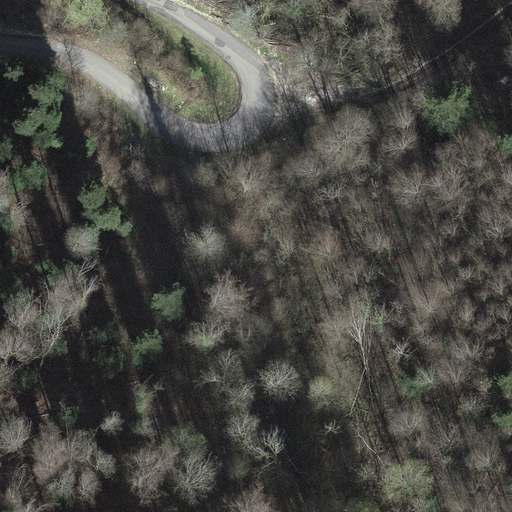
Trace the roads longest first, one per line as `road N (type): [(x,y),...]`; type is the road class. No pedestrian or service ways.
road 1 (track): [(509,0),(416,74),(337,116),(291,118),(245,104)]
road 2 (unclassified): [(245,104),(233,120),(195,126),(96,59),(59,45),(0,39)]
road 3 (unclassified): [(245,104),(248,69),(237,50),(148,0)]
